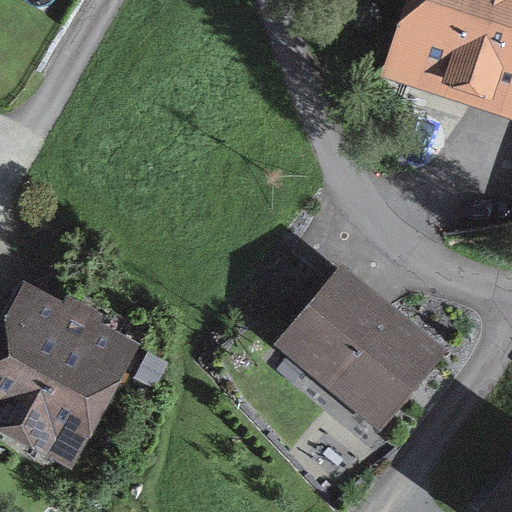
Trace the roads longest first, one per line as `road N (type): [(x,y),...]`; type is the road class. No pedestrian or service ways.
road 1 (residential): [(511,290),(432,266),(380,223),(330,151),(275,0)]
road 2 (residential): [(375,511),(472,390),(511,322)]
